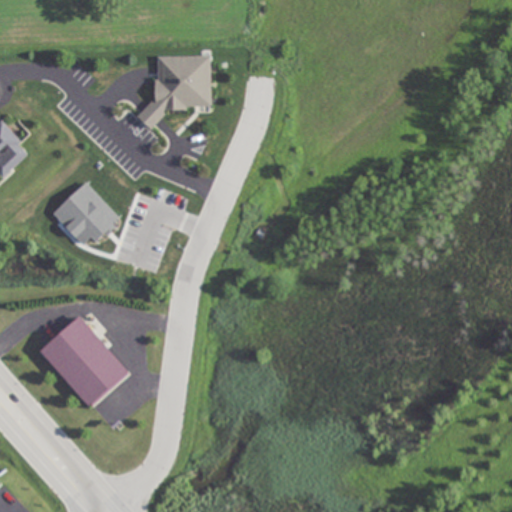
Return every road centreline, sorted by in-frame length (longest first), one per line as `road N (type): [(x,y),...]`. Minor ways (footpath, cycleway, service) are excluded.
road 1 (residential): [(116,511),(155,463),(180,299),(244,139),(259,78)]
road 2 (primary): [(121,511),(0,376)]
road 3 (primary): [(0,415),(85,511)]
